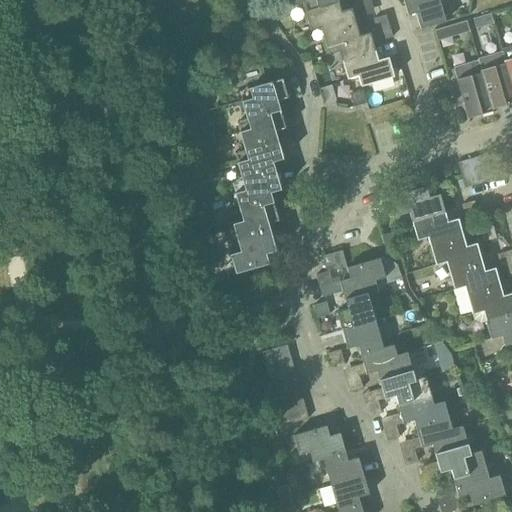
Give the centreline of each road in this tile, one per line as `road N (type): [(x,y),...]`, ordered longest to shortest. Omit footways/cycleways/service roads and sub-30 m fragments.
road 1 (residential): [(386,460),(321,382),(296,298),(303,236)]
road 2 (residential): [(437,153),(388,0)]
